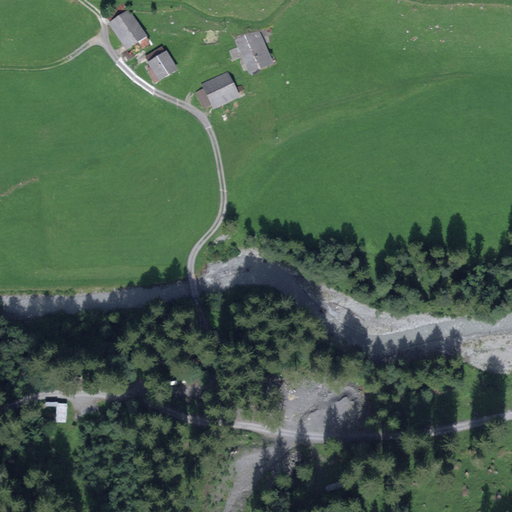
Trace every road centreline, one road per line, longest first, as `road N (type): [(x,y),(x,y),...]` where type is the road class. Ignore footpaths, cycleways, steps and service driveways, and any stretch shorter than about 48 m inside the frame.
road 1 (track): [(116,397),(213,385),(219,346),(201,258),(222,208),(219,169),(207,128),(189,106),(126,71),(105,41),(101,17),(82,0)]
road 2 (track): [(0,412),(58,395),(116,397),(186,419),(339,439),(511,415)]
road 3 (track): [(171,0),(265,22),(289,0)]
